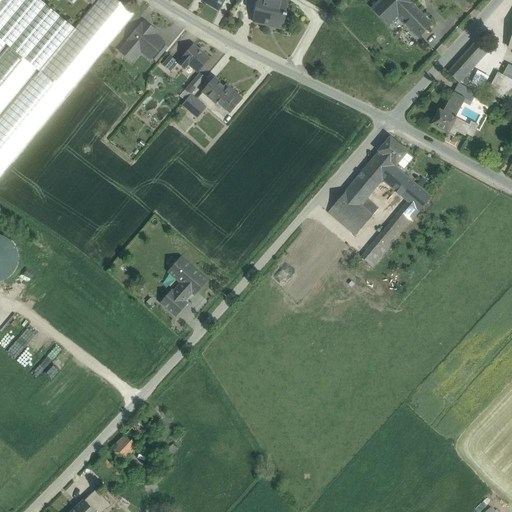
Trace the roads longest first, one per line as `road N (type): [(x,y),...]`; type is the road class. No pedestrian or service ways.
road 1 (unclassified): [(30,511),(389,120)]
road 2 (residential): [(389,120),(157,0)]
road 3 (track): [(389,120),(502,0)]
road 4 (residential): [(511,187),(389,120)]
